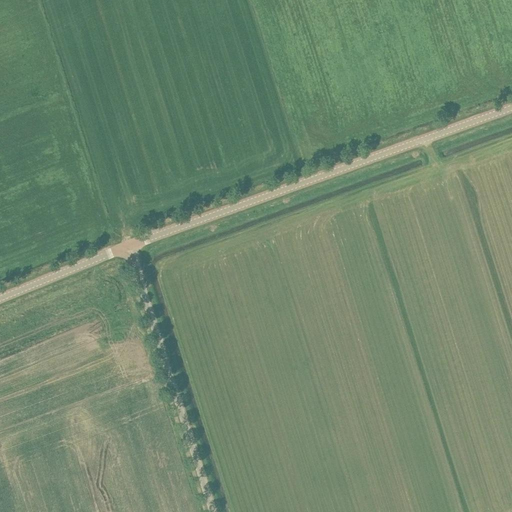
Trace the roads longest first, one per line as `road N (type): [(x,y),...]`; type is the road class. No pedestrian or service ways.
road 1 (unclassified): [(128,246),(511,108)]
road 2 (unclassified): [(212,511),(128,246)]
road 3 (unclassified): [(0,299),(128,246)]
